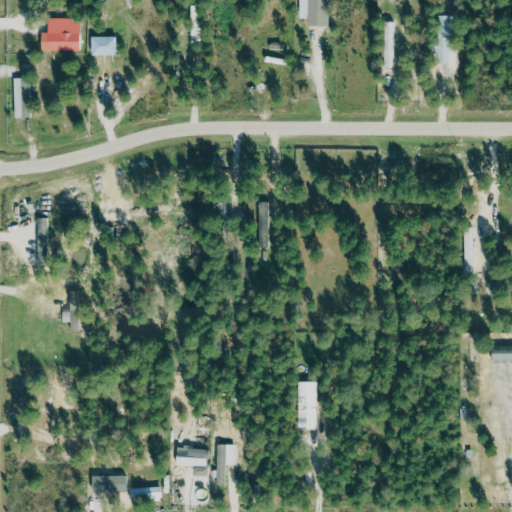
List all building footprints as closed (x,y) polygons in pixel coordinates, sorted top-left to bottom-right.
[(204,0),(206,41),(194,42),(193,0),(204,0)] [(329,0),(330,16),(311,17),(310,0),(329,0)] [(81,50),(50,50),(50,15),(81,15),(81,50)] [(396,67),(385,67),(386,18),(396,19),(396,67)] [(120,53),(95,54),(95,34),(120,34),(120,53)] [(34,118),(25,118),(25,113),(19,114),(17,76),(24,76),(25,87),(33,87),(34,118)] [(271,244),(262,244),(261,198),(270,198),(271,244)] [(49,262),(39,262),(39,214),(49,214),(49,262)] [(477,263),(464,264),(462,220),(475,220),(477,263)] [(82,329),(72,329),(70,287),(80,287),(82,329)] [(511,359),(496,359),(496,342),(511,342),(511,359)] [(320,427),(299,427),(299,378),(320,378),(320,427)] [(207,463),(192,461),(193,454),(178,451),(179,441),(210,446),(207,463)] [(238,462),(228,462),(228,483),(218,483),(220,441),(239,442),(238,462)] [(124,470),(124,487),(93,486),(94,469),(124,470)] [(164,483),(165,495),(133,498),(132,485),(164,483)]
